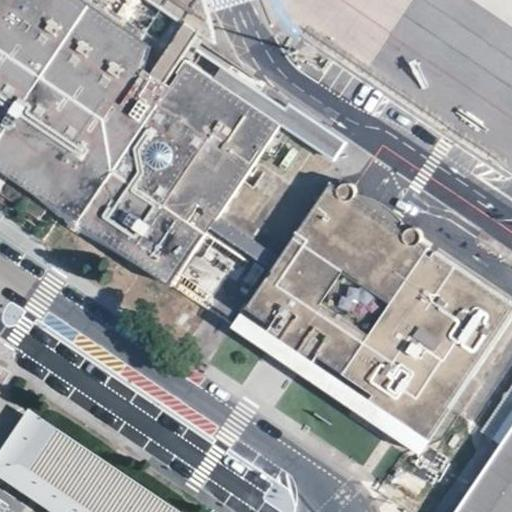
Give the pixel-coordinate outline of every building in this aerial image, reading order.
[(0,0),(0,172),(166,283),(209,228),(218,216),(281,127),(333,159),(344,144),(288,106),(285,110),(193,44),(199,35),(213,41),(208,22),(201,0),(0,0)] [(282,257),(218,216),(209,228),(272,269),(245,308),(270,325),(266,329),(313,361),(316,358),(351,381),(372,395),(369,400),(429,440),(511,318),(511,303),(435,252),(432,257),(424,254),(430,247),(420,241),(420,238),(420,235),(419,233),(417,230),(414,229),(411,228),(408,228),(405,230),(400,217),(389,207),(375,200),(355,194),(355,191),(354,188),(353,186),(351,184),(348,183),(346,182),(344,182),(341,183),(339,184),(337,186),(329,183),(282,257)] [(91,511),(27,469),(54,428),(26,409),(0,447),(0,478),(33,501),(49,511),(91,511)] [(177,511),(54,428),(27,469),(91,511),(177,511)] [(511,511),(511,430),(456,511),(511,511)]
